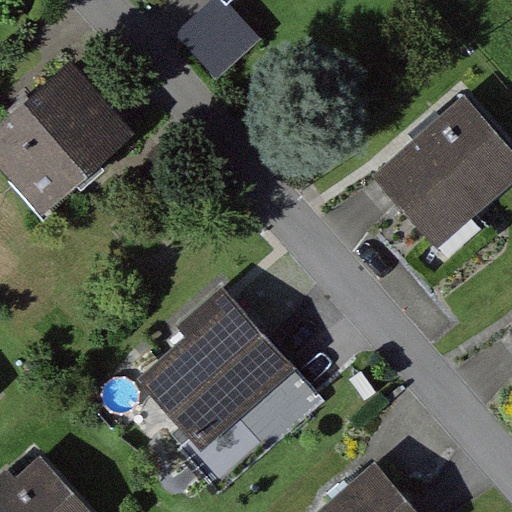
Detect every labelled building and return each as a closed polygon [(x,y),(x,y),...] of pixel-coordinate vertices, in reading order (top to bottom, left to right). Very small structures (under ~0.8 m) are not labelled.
[(194,0),(204,11),(217,0),(194,0)] [(0,119),(0,176),(33,216),(125,140),(63,67),(0,119)] [(511,152),(472,104),(375,184),(432,252),(511,185),(511,152)] [(192,456),(288,376),(224,300),(128,379),(192,456)] [(0,511),(88,511),(36,459),(0,495),(0,511)] [(421,511),(382,465),(325,511),(421,511)]
